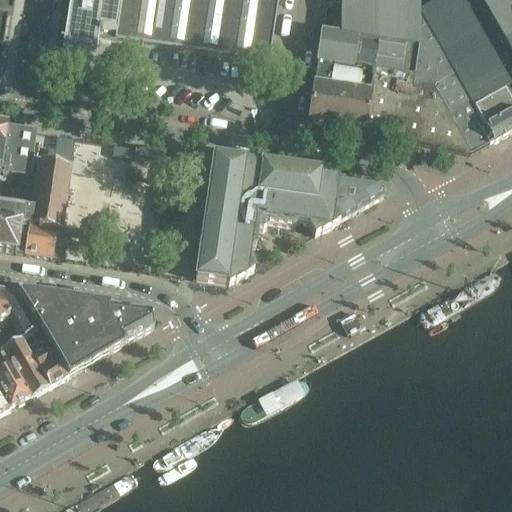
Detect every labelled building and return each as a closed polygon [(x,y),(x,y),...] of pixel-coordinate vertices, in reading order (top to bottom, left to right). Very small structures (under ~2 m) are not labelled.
[(12,17),(14,0),(0,0),(0,15),(7,17),(7,16),(10,17),(12,17)] [(63,47),(63,48),(96,53),(99,38),(102,38),(101,42),(115,43),(115,41),(116,36),(121,0),(71,0),(64,46),(63,46),(63,47)] [(277,0),(122,0),(116,41),(268,64),(277,0)] [(372,97),(366,135),(470,157),(488,148),(511,135),(511,106),(504,93),(510,90),(458,0),(444,0),(419,14),(420,48),(418,48),(414,77),(374,71),(370,97),(372,97)] [(511,0),(477,0),(511,59),(511,0)] [(341,6),(340,34),(340,37),(358,39),(418,48),(420,48),(419,14),(419,5),(341,6)] [(318,63),(317,65),(354,70),(354,69),(358,39),(340,37),(340,34),(323,32),(323,34),(321,34),(317,63),(318,63)] [(354,69),(374,71),(414,77),(418,48),(358,39),(354,69)] [(317,65),(314,88),(314,90),(313,90),(308,126),(365,135),(366,135),(372,97),(370,97),(374,71),(354,69),(354,70),(317,65)] [(28,229),(61,233),(71,170),(31,164),(35,134),(0,129),(0,254),(24,258),(28,229)] [(57,139),(54,165),(72,168),(75,141),(57,139)] [(136,150),(116,148),(114,158),(134,161),(136,150)] [(164,154),(136,150),(134,161),(163,165),(164,154)] [(228,289),(234,285),(235,286),(247,279),(247,278),(253,274),(247,264),(250,251),(255,251),(257,234),(262,234),(262,235),(266,232),(265,231),(266,227),(295,231),(295,226),(308,228),(314,240),(320,236),(321,237),(333,230),(333,229),(339,225),(382,201),(382,200),(383,196),(384,195),(378,186),(337,180),(320,178),(320,177),(245,166),(212,161),(194,284),(228,289)] [(61,233),(28,229),(24,258),(51,262),(63,263),(65,250),(59,249),(61,233)] [(481,299),(474,286),(423,313),(430,327),(481,299)] [(150,317),(19,297),(0,294),(0,305),(12,325),(22,342),(33,336),(39,332),(68,381),(153,332),(150,317)] [(0,331),(12,325),(0,305),(0,331)] [(359,334),(358,333),(362,331),(356,321),(341,329),(343,333),(346,338),(347,339),(351,337),(352,338),(359,334)] [(327,367),(335,380),(401,342),(393,329),(327,367)] [(40,349),(29,355),(50,391),(68,381),(39,332),(33,336),(40,349)] [(22,342),(2,354),(13,371),(30,402),(50,391),(29,355),(22,342)] [(0,351),(0,395),(10,413),(30,402),(13,371),(2,354),(0,351)] [(300,381),(235,417),(243,432),(308,396),(300,381)] [(0,395),(0,419),(10,413),(0,395)] [(200,437),(158,460),(164,472),(206,449),(200,437)] [(122,481),(75,507),(77,511),(94,511),(129,493),(122,481)]
